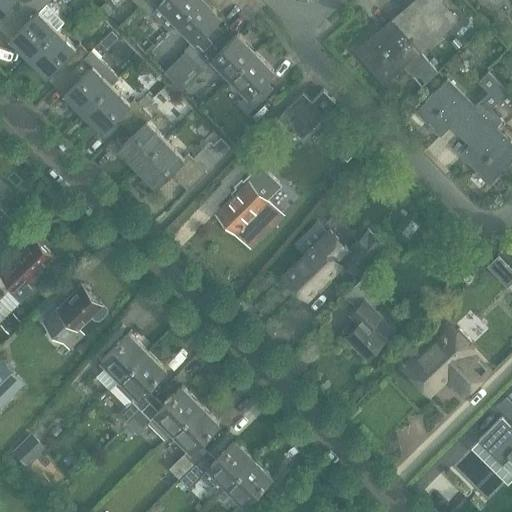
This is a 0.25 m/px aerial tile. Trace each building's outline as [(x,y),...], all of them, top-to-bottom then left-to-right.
[(0,0),(0,12),(7,6),(16,15),(31,0),(0,0)] [(24,23),(12,35),(31,55),(58,28),(65,22),(46,3),(48,0),(31,0),(16,15),(24,23)] [(176,22),(199,0),(145,0),(141,5),(150,14),(152,12),(169,29),(176,22)] [(212,25),(221,16),(205,0),(199,0),(176,22),(194,40),(185,49),(194,58),(220,33),(212,25)] [(457,20),(438,0),(415,0),(393,20),(421,52),(457,20)] [(115,10),(106,1),(101,6),(110,15),(115,10)] [(440,73),(421,52),(393,20),(357,51),(386,83),(410,62),(429,83),(440,73)] [(58,28),(31,55),(49,74),(62,61),(70,70),(89,52),(79,42),(75,46),(58,28)] [(117,37),(111,31),(102,41),(108,46),(117,37)] [(220,66),(230,77),(256,51),(238,32),(229,41),(220,33),(194,58),(207,71),(214,72),(220,66)] [(89,53),(89,52),(70,70),(79,78),(66,91),(85,110),(112,83),(119,76),(93,49),(89,53)] [(273,87),(265,79),(275,70),(256,51),(230,77),(248,95),(239,103),(248,112),(273,87)] [(490,93),(483,101),(476,107),(449,79),(417,110),(441,134),(455,119),(468,133),(492,109),(509,92),(489,72),(479,82),(490,93)] [(116,116),(124,125),(143,107),(134,98),(130,101),(112,83),(85,110),(104,128),(116,116)] [(312,100),(325,113),(336,101),(324,88),(312,100)] [(303,92),(280,114),(302,137),(324,114),(310,100),(303,92)] [(147,120),(152,116),(143,107),(124,125),(133,133),(120,146),(139,165),(166,139),(147,120)] [(502,120),(492,109),(468,133),(476,140),(461,155),(490,183),(511,161),(511,142),(496,126),(502,120)] [(214,144),(210,141),(193,158),(189,153),(184,157),(166,139),(139,165),(158,184),(170,171),(188,189),(230,147),(221,138),(214,144)] [(238,226),(240,227),(234,233),(251,249),(283,218),(266,200),(282,184),(260,163),(244,178),(249,183),(222,210),(229,216),(229,221),(233,225),(238,226)] [(0,229),(10,220),(0,209),(0,229)] [(328,230),(317,220),(295,242),(307,254),(286,274),(308,296),(318,286),(321,289),(330,279),(327,277),(328,276),(327,274),(341,260),(353,273),(385,243),(370,227),(350,247),(331,227),(328,230)] [(41,272),(38,270),(53,255),(35,237),(0,271),(0,274),(12,287),(9,290),(20,302),(31,290),(25,283),(31,277),(33,280),(41,272)] [(499,257),(488,268),(498,278),(509,268),(499,257)] [(359,306),(351,313),(360,322),(346,335),(367,357),(396,328),(373,304),(386,290),(369,272),(347,294),(359,306)] [(57,307),(44,320),(70,346),(83,333),(77,327),(90,315),(94,319),(98,319),(104,314),(104,310),(100,305),(101,304),(82,285),(58,308),(57,307)] [(14,314),(2,326),(11,335),(23,323),(14,314)] [(469,343),(472,340),(459,327),(456,330),(450,324),(406,367),(430,392),(447,375),(464,392),(488,369),(472,352),(474,349),(469,343)] [(101,359),(119,378),(148,350),(130,331),(101,359)] [(146,388),(166,369),(148,350),(119,378),(120,379),(111,388),(126,403),(117,412),(127,423),(154,397),(146,388)] [(0,406),(24,383),(0,358),(0,406)] [(154,397),(127,423),(137,433),(142,428),(149,421),(165,438),(171,432),(200,405),(182,386),(162,406),(154,397)] [(188,449),(169,467),(179,477),(207,450),(199,442),(218,423),(200,405),(171,432),(188,449)] [(511,423),(511,425),(502,416),(479,440),(502,463),(510,455),(511,457),(511,456),(511,423)] [(13,451),(27,465),(46,446),(32,432),(13,451)] [(215,459),(207,450),(179,477),(189,487),(194,482),(201,475),(217,492),(224,486),(252,458),(235,440),(215,459)] [(224,486),(240,503),(230,511),(252,511),(259,504),(251,496),(271,477),(252,458),(224,486)] [(463,469),(488,497),(506,481),(497,471),(486,481),(470,464),(463,469)]
